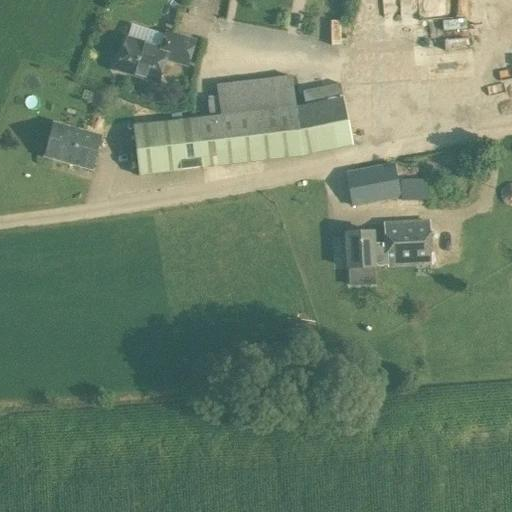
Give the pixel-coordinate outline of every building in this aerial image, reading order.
[(234,0),(230,18),(247,22),(252,0),(234,0)] [(188,69),(196,46),(165,37),(161,50),(129,40),(122,61),(119,60),(117,61),(114,69),(115,70),(118,72),(159,85),(167,62),(188,69)] [(296,107),(291,76),(216,85),(218,97),(208,98),(211,117),(133,126),(139,177),(301,157),(353,147),(343,98),(296,107)] [(108,97),(95,92),(91,105),(105,109),(108,97)] [(93,172),(103,139),(55,125),(45,157),(93,172)] [(359,210),(401,208),(401,203),(400,182),(400,178),(357,180),(359,210)] [(432,265),(430,224),(383,227),(384,242),(377,242),(377,233),(348,235),(351,270),(388,267),(432,265)]
